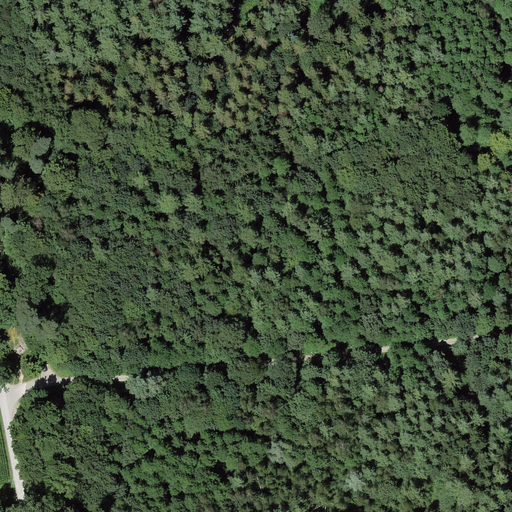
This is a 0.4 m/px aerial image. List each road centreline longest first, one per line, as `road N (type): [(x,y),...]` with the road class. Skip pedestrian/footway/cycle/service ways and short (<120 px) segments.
road 1 (track): [(5,391),(511,333)]
road 2 (track): [(25,511),(0,376)]
